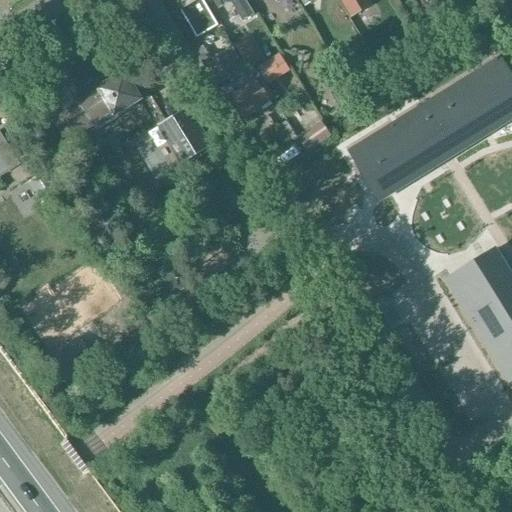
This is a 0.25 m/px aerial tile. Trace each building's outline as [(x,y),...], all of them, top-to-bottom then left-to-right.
[(174,0),(197,38),(198,39),(219,26),(203,0),(174,0)] [(214,0),(219,7),(231,0),(243,20),(254,14),(245,0),(214,0)] [(371,8),(366,0),(343,0),(354,18),(371,8)] [(148,60),(138,45),(127,52),(136,67),(148,60)] [(501,57),(500,56),(347,151),(348,153),(362,144),(389,187),(511,110),(511,78),(499,59),(501,57)] [(240,61),(224,70),(231,82),(247,73),(240,61)] [(76,91),(81,100),(55,116),(68,136),(93,120),(95,122),(137,96),(119,66),(76,91)] [(241,91),(232,97),(246,118),(271,100),(263,89),(267,86),(255,69),(235,82),(241,91)] [(157,127),(181,165),(213,146),(189,107),(168,120),(157,127)] [(331,137),(323,124),(299,140),(308,152),(331,137)] [(0,176),(0,178),(20,165),(0,134),(0,176)] [(511,379),(511,290),(489,254),(446,281),(445,279),(444,280),(508,385),(510,384),(509,382),(511,379)]
